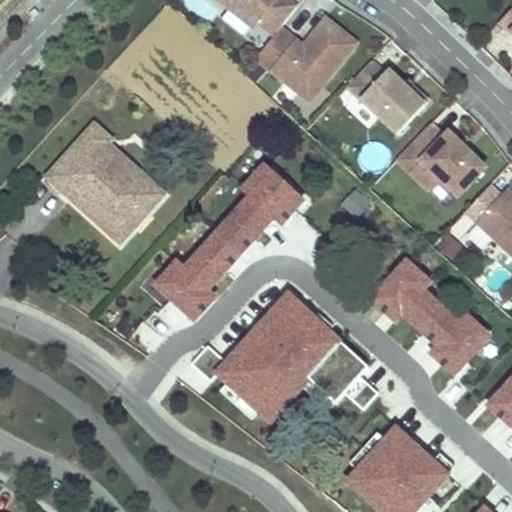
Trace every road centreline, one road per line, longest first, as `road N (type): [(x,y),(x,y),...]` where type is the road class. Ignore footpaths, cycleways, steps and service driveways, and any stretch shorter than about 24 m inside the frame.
road 1 (unclassified): [(288,511),(162,429),(121,386),(59,341),(0,314)]
road 2 (residential): [(395,0),(511,114)]
road 3 (residential): [(0,438),(54,466),(110,511)]
